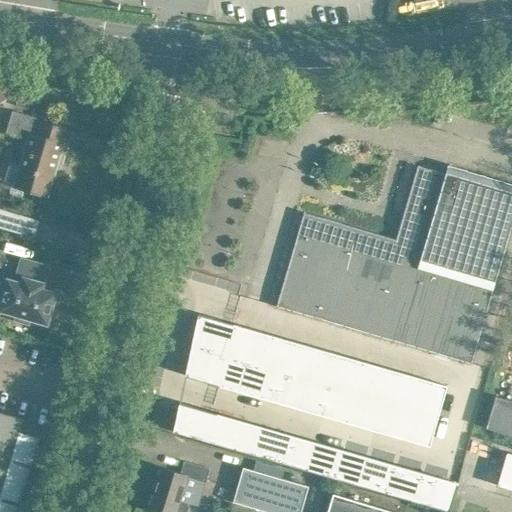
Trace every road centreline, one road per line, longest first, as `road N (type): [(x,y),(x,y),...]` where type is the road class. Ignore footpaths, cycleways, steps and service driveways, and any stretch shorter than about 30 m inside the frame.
road 1 (unclassified): [(58,511),(162,161),(172,45)]
road 2 (tertiary): [(511,32),(364,53),(172,45)]
road 3 (tertiary): [(172,45),(0,18)]
